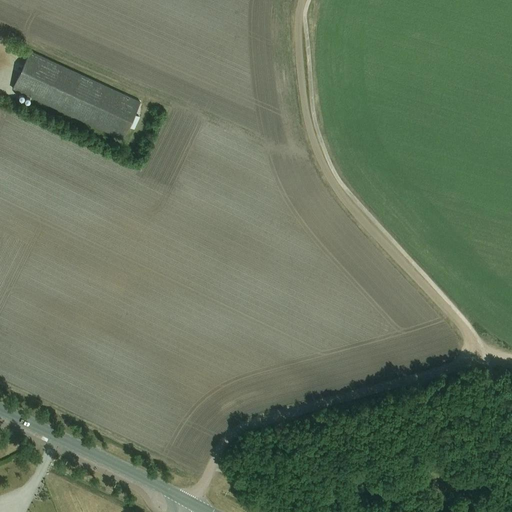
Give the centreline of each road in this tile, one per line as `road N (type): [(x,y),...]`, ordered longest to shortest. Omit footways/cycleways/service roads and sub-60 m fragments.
road 1 (track): [(302,0),(299,63),(317,151),(352,212),(482,353)]
road 2 (track): [(253,424),(482,353)]
road 3 (primary): [(192,503),(0,409)]
